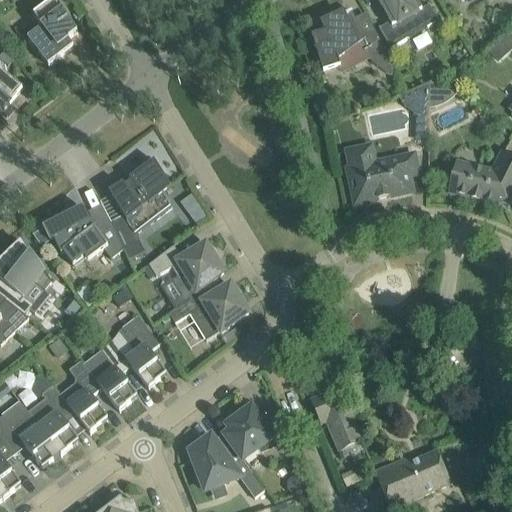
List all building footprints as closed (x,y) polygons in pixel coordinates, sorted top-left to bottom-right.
[(379,0),(377,1),(390,24),(379,30),(390,51),(439,24),(429,6),(422,10),(416,0),(379,0)] [(56,1),(34,18),(43,30),(29,41),(49,68),(74,49),(70,43),(79,37),(56,1)] [(327,34),(313,39),(319,58),(324,75),(339,70),(341,74),(368,61),(371,63),(377,68),(383,73),(390,77),(396,74),(386,54),(377,36),(366,42),(356,23),(352,16),(353,15),(352,14),(323,27),(324,28),(327,34)] [(511,39),(509,36),(490,53),(499,63),(511,51),(511,39)] [(0,114),(2,116),(23,91),(4,75),(7,72),(0,65),(0,114)] [(430,86),(430,101),(450,91),(437,82),(430,86)] [(430,86),(412,94),(416,100),(422,104),(430,106),(430,101),(430,86)] [(390,198),(412,194),(408,178),(417,176),(414,159),(374,168),(370,151),(350,155),(353,173),(350,173),(357,206),(390,198)] [(511,197),(511,159),(504,155),(494,175),(457,165),(456,173),(451,171),(447,188),(451,189),(450,196),(499,208),(500,202),(511,197)] [(125,189),(124,187),(110,195),(124,219),(112,227),(113,229),(125,253),(130,262),(145,254),(137,237),(157,222),(173,210),(164,196),(172,190),(155,163),(130,182),(132,184),(125,189)] [(192,196),(181,205),(198,227),(209,219),(192,196)] [(54,222),(47,226),(56,244),(62,257),(65,255),(74,269),(85,260),(89,264),(105,252),(113,262),(125,253),(113,229),(101,239),(95,231),(92,232),(81,209),(72,213),(63,217),(54,222)] [(27,318),(31,313),(36,317),(51,298),(46,294),(53,284),(23,245),(0,267),(0,281),(10,289),(14,292),(6,302),(7,303),(27,318)] [(157,279),(172,270),(179,280),(174,284),(186,304),(201,292),(208,288),(224,276),(216,262),(219,260),(212,249),(209,251),(207,247),(190,258),(183,262),(175,249),(149,268),(156,278),(157,279)] [(149,268),(144,271),(150,281),(156,278),(149,268)] [(170,315),(176,325),(191,316),(207,342),(221,334),(222,336),(249,316),(240,302),(243,300),(237,289),(234,291),(232,288),(215,298),(208,302),(201,292),(186,304),(170,315)] [(0,338),(6,345),(30,321),(27,318),(7,303),(0,309),(0,338)] [(160,348),(139,320),(120,334),(136,356),(127,363),(132,370),(150,393),(151,392),(150,391),(168,377),(151,355),(160,348)] [(60,341),(51,348),(58,358),(67,351),(60,341)] [(132,370),(127,363),(113,344),(101,353),(116,371),(98,385),(103,392),(120,415),(121,414),(121,413),(138,400),(122,378),(132,370)] [(69,373),(76,382),(76,387),(60,399),(73,414),(91,437),(92,437),(91,435),(109,422),(92,400),(103,392),(98,385),(91,377),(81,364),(69,373)] [(42,398),(45,402),(28,415),(62,459),(63,459),(62,458),(80,444),(63,422),(73,414),(60,399),(45,377),(37,382),(34,386),(34,391),(36,396),(39,400),(42,398)] [(2,383),(0,384),(0,401),(11,394),(2,383)] [(317,401),(319,406),(325,419),(340,455),(364,445),(341,390),(317,401)] [(28,415),(27,416),(21,407),(0,423),(0,437),(16,459),(27,451),(43,472),(61,459),(62,460),(62,459),(28,415)] [(230,431),(231,432),(232,434),(226,439),(238,455),(238,456),(243,463),(273,441),(279,449),(288,445),(279,426),(269,433),(252,410),(245,416),(244,415),(234,422),(235,423),(232,425),(234,429),(230,431)] [(0,496),(5,503),(5,502),(22,488),(6,467),(16,459),(0,437),(0,496)] [(195,475),(200,489),(204,488),(206,494),(240,481),(255,502),(266,494),(243,463),(238,456),(229,463),(212,440),(191,455),(198,473),(195,475)] [(411,467),(409,461),(375,475),(390,511),(391,511),(451,487),(438,456),(411,467)] [(358,469),(341,478),(347,489),(364,480),(358,469)] [(122,500),(106,511),(125,511),(127,508),(122,507),(120,503),(123,501),(122,500)]
